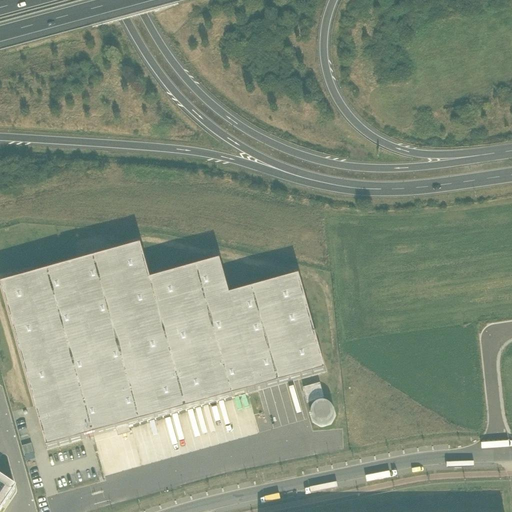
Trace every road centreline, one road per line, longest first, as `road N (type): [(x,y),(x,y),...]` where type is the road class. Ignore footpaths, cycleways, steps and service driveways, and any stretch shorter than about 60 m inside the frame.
road 1 (motorway): [(460,158),(360,168),(258,137),(180,72),(136,0)]
road 2 (residential): [(183,511),(434,458),(511,455)]
road 3 (motorway): [(0,136),(174,148),(273,167)]
road 4 (motorway): [(460,158),(397,149),(343,110),(324,53),(335,0)]
road 5 (motorway): [(273,167),(364,189),(511,175)]
road 6 (motorway): [(114,0),(180,99),(273,167)]
road 7 (motorway): [(0,35),(132,0)]
